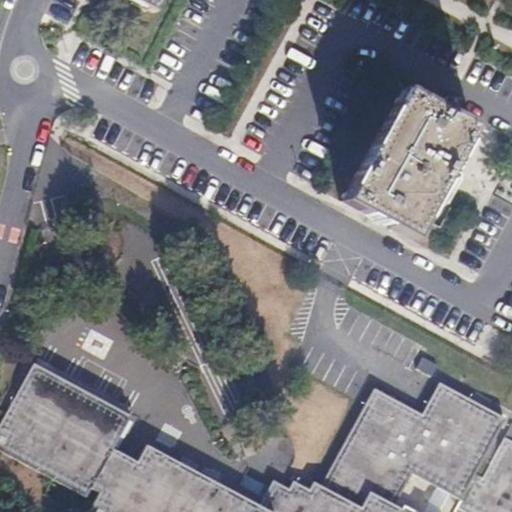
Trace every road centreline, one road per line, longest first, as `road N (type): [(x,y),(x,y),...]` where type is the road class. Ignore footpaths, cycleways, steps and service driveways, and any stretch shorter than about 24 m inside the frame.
road 1 (residential): [(24,69),(67,83),(485,305)]
road 2 (residential): [(24,69),(26,146),(0,246)]
